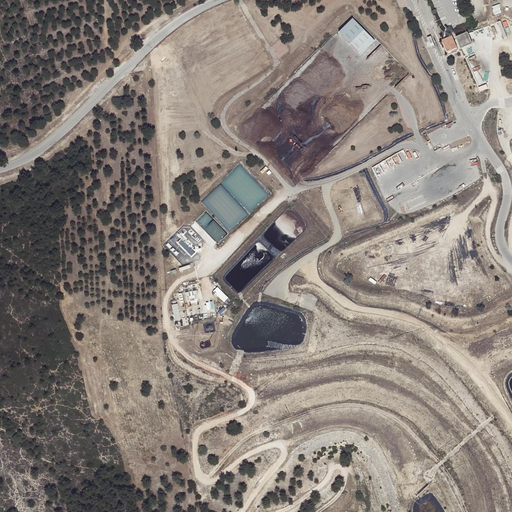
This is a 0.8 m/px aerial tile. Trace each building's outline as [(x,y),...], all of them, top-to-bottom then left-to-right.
[(352,18),(339,31),(361,54),(375,40),(352,18)] [(468,31),(456,36),(461,47),(472,42),(468,31)] [(452,35),(442,39),(448,51),(457,47),(452,35)] [(184,242),(181,243),(180,238),(167,241),(170,254),(186,250),(184,242)] [(188,303),(188,306),(195,306),(194,290),(184,291),(184,303),(188,303)]
